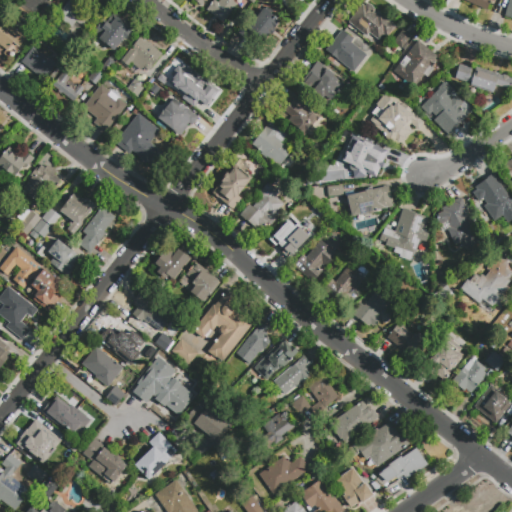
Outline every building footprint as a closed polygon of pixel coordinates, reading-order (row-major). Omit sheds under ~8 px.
[(6,11),(15,0),(38,19),(30,29),(6,11)] [(72,0),(86,0),(80,9),(94,21),(87,30),(84,28),(71,29),(56,17),(69,1),(71,2),(72,0)] [(223,23),(207,11),(215,0),(218,2),(219,0),(233,0),(233,1),(237,5),(223,23)] [(491,0),(487,10),(463,0),(491,0)] [(397,27),(387,38),(383,35),(378,41),(369,34),(366,38),(348,23),(362,6),(366,9),(369,4),(397,27)] [(250,46),(243,40),(244,39),(236,33),(243,24),(249,30),(268,7),(273,11),(272,13),(283,22),(264,45),(256,38),(250,46)] [(93,37),(106,21),(110,24),(116,16),(123,22),(122,23),(137,35),(127,47),(121,42),(113,52),(108,48),(102,56),(95,50),(101,43),(93,37)] [(30,37),(21,49),(15,45),(8,54),(0,47),(0,33),(1,32),(0,31),(0,26),(1,25),(3,27),(7,23),(21,34),(23,32),(30,37)] [(366,55),(353,73),(325,52),(342,30),(353,39),(350,43),(366,55)] [(403,30),(411,36),(402,49),(393,42),(403,30)] [(34,43),(40,35),(50,43),(43,51),(34,43)] [(141,36),(147,41),(163,55),(148,73),(147,72),(145,76),(142,74),(140,77),(133,72),(136,68),(132,66),(130,69),(120,62),(141,36)] [(418,41),(438,57),(436,60),(437,60),(431,67),(434,70),(427,78),(423,75),(413,87),(394,72),(418,41)] [(21,63),(33,48),(46,58),(48,56),(57,64),(44,81),(21,63)] [(170,60),(178,67),(162,88),(153,81),(170,60)] [(300,84),(317,61),(329,70),(328,70),(334,75),(333,76),(345,85),(329,106),(300,84)] [(455,78),(460,64),(472,68),(472,70),(475,71),(476,67),(511,78),(511,85),(510,91),(494,86),(492,93),(470,86),(471,83),(455,78)] [(79,85),(84,88),(73,103),(51,86),(66,68),(73,74),(68,80),(77,87),(79,85)] [(97,87),(87,80),(95,69),(105,77),(97,87)] [(185,85),(193,74),(218,93),(204,111),(177,90),(182,83),(185,85)] [(136,98),(127,90),(135,79),(145,87),(136,98)] [(455,96),(463,103),(459,107),(468,116),(448,136),(433,121),(436,118),(433,114),(430,118),(420,108),(446,82),(454,91),(447,97),(451,100),(455,96)] [(154,84),(160,89),(155,95),(149,90),(154,84)] [(105,133),(96,125),(99,121),(84,110),(82,108),(101,85),(110,92),(114,87),(122,94),(119,99),(127,105),(105,133)] [(305,138),(277,117),(294,95),(322,116),(317,122),(316,121),(313,125),(314,126),(305,138)] [(368,114),(383,98),(389,104),(392,101),(399,108),(397,111),(402,116),(405,113),(408,115),(411,112),(424,125),(404,145),(402,143),(399,146),(391,139),(390,140),(383,133),(385,131),(368,114)] [(200,119),(196,125),(195,124),(192,128),(189,125),(179,138),(171,131),(172,130),(165,125),(165,126),(157,120),(171,101),(186,112),(188,110),(200,119)] [(138,114),(159,130),(150,142),(163,152),(152,167),(134,153),(131,157),(114,144),(138,114)] [(292,151),(279,167),(268,158),(266,160),(260,154),(261,153),(251,145),(270,121),(289,137),(284,144),(292,151)] [(350,139),(362,142),(360,146),(366,148),(367,144),(387,150),(381,171),(377,171),(376,176),(366,173),(367,168),(360,166),(359,169),(342,164),(350,139)] [(27,153),(34,158),(30,163),(33,166),(28,172),(25,170),(15,182),(3,173),(0,176),(0,158),(8,149),(14,154),(11,157),(15,160),(17,157),(21,160),(27,153)] [(511,179),(510,181),(503,170),(500,167),(511,158),(511,179)] [(233,212),(211,195),(223,179),(222,178),(227,172),(229,174),(233,169),(232,168),(235,164),(249,175),(252,177),(249,181),(248,181),(245,184),(246,185),(239,195),(244,199),(233,212)] [(37,203),(22,191),(32,178),(30,176),(36,168),(38,170),(41,165),(45,168),(47,166),(56,173),(53,176),(60,181),(54,189),(50,186),(37,203)] [(511,197),(511,220),(507,224),(501,215),(493,221),(484,206),(487,204),(483,199),(478,202),(472,193),(477,190),(475,187),(494,174),(510,197),(511,196),(511,197)] [(278,219),(270,227),(266,223),(261,228),(257,224),(254,228),(239,214),(249,204),(252,206),(260,198),(257,195),(268,183),(279,193),(275,197),(284,204),(274,215),(278,219)] [(327,187),(343,185),(344,196),(328,197),(327,187)] [(388,185),(390,193),(391,199),(392,199),(393,205),(392,206),(393,207),(382,210),(382,211),(373,213),(352,218),(349,204),(344,205),(342,199),(347,197),(347,196),(365,191),(365,189),(373,187),(373,189),(388,185)] [(74,234),(67,228),(70,224),(66,221),(68,218),(60,212),(74,193),(82,200),(84,197),(96,206),(92,210),(91,210),(81,223),(82,224),(74,234)] [(482,242),(467,248),(464,242),(455,246),(449,231),(451,230),(449,224),(444,226),(440,216),(444,214),(441,206),(462,197),(465,205),(467,204),(474,220),(468,223),(471,229),(475,227),(482,242)] [(21,214),(27,207),(41,219),(26,236),(17,229),(23,221),(17,216),(20,213),(21,214)] [(90,254),(78,245),(86,235),(82,232),(102,207),(115,217),(103,232),(105,234),(90,254)] [(49,210),(50,208),(61,217),(53,228),(41,219),(49,210)] [(379,241),(384,228),(387,229),(391,216),(399,219),(403,208),(409,211),(428,218),(426,222),(427,222),(425,230),(429,232),(425,243),(433,246),(431,253),(426,251),(423,258),(413,254),(410,261),(392,255),(393,251),(384,247),(385,243),(379,241)] [(307,246),(300,253),(298,251),(287,261),(274,248),(275,247),(272,245),(275,242),(271,239),(275,234),(273,232),(280,225),(279,224),(282,221),(285,225),(295,216),(302,223),(309,216),(313,220),(317,225),(314,228),(315,229),(307,237),(306,236),(301,240),(307,246)] [(41,220),(52,228),(44,239),(39,235),(36,240),(29,235),(41,220)] [(319,268),(322,269),(320,271),(323,273),(313,285),(292,266),(302,255),(305,258),(311,252),(309,250),(319,238),(338,254),(325,269),(321,266),(319,268)] [(79,257),(66,275),(50,263),(53,259),(51,258),(52,256),(48,253),(57,240),(73,251),(72,252),(79,257)] [(22,269),(16,265),(8,275),(0,269),(0,263),(15,245),(63,282),(59,287),(65,291),(49,312),(32,299),(38,291),(31,286),(35,281),(33,280),(31,279),(24,288),(13,280),(22,269)] [(173,282),(165,275),(163,277),(157,272),(159,268),(154,264),(165,249),(174,249),(177,250),(178,248),(191,259),(173,282)] [(485,277),(489,270),(486,268),(491,257),(508,261),(506,269),(511,272),(511,274),(508,279),(510,281),(506,286),(508,287),(503,294),(507,296),(500,306),(495,303),(493,307),(482,298),(478,303),(460,289),(467,279),(469,281),(475,274),(480,277),(482,274),(485,277)] [(219,281),(209,294),(207,292),(200,300),(186,289),(193,280),(186,275),(193,267),(194,268),(197,264),(219,281)] [(357,270),(360,266),(370,274),(365,280),(364,280),(354,293),(352,291),(340,306),(323,293),(332,281),(335,283),(349,265),(357,270)] [(455,298),(442,307),(433,295),(447,286),(455,298)] [(32,330),(22,342),(20,340),(18,342),(9,334),(10,333),(4,328),(8,324),(0,318),(0,309),(3,305),(0,303),(0,297),(8,287),(38,310),(31,319),(26,315),(21,321),(32,330)] [(372,331),(353,316),(364,302),(366,304),(378,289),(396,303),(388,313),(388,312),(385,316),(380,312),(377,316),(381,319),(372,331)] [(134,301),(142,290),(171,314),(169,316),(172,318),(160,332),(149,324),(148,326),(142,321),(141,322),(132,315),(137,308),(133,305),(135,302),(134,301)] [(227,290),(237,298),(230,309),(252,325),(224,363),(208,351),(215,343),(216,343),(220,338),(211,331),(205,339),(193,331),(213,304),(215,306),(227,290)] [(260,322),(268,328),(265,332),(268,334),(266,336),(268,337),(268,338),(273,342),(266,352),(264,351),(261,356),(260,355),(250,367),(235,355),(250,335),(260,322)] [(386,339),(399,323),(414,335),(408,342),(412,345),(404,354),(386,339)] [(469,336),(460,347),(447,336),(456,325),(469,336)] [(104,338),(111,330),(112,330),(112,329),(113,329),(113,328),(114,328),(115,328),(116,328),(117,328),(118,328),(118,329),(119,329),(137,342),(135,345),(137,347),(127,361),(102,345),(103,341),(104,338)] [(167,353),(157,346),(164,335),(175,343),(167,353)] [(283,339),(289,346),(292,343),(300,351),(293,358),(293,359),(284,368),(282,366),(279,368),(278,368),(266,380),(254,368),(283,339)] [(171,352),(181,340),(198,353),(188,366),(171,352)] [(141,352),(144,348),(144,347),(148,341),(160,350),(152,360),(141,352)] [(447,342),(456,349),(455,352),(463,357),(451,374),(450,372),(444,381),(438,376),(436,378),(424,369),(431,359),(436,363),(440,357),(437,355),(447,342)] [(0,347),(11,356),(0,368),(0,347)] [(108,388),(95,378),(96,377),(82,366),(96,347),(123,368),(108,388)] [(493,351),(507,362),(501,370),(499,368),(497,372),(484,362),(493,351)] [(304,356),(310,363),(306,367),(309,371),(308,372),(313,377),(299,389),(298,386),(296,387),(279,402),(271,393),(277,387),(273,382),(304,356)] [(463,392),(452,381),(474,356),(480,361),(479,362),(487,369),(484,371),(490,376),(473,396),(465,389),(463,392)] [(148,401),(134,390),(146,376),(149,378),(161,364),(189,386),(173,407),(154,392),(148,401)] [(315,417),(309,409),(318,403),(307,387),(326,374),(331,382),(329,383),(340,400),(315,417)] [(507,400),(511,404),(497,424),(474,407),(491,385),(508,398),(507,400)] [(106,398),(115,387),(125,396),(116,407),(106,398)] [(299,415),(291,404),(294,402),(292,400),(299,396),(300,398),(303,396),(310,407),(299,415)] [(61,428),(41,413),(50,403),(51,404),(56,397),(69,407),(71,405),(91,421),(79,436),(76,434),(75,436),(63,426),(61,428)] [(344,445),(329,424),(363,400),(368,407),(369,406),(372,409),(371,410),(373,412),(374,411),(379,418),(369,425),(371,427),(344,445)] [(185,421),(196,406),(204,411),(209,405),(234,424),(223,438),(219,435),(213,442),(185,421)] [(287,413),(296,427),(281,436),(284,442),(276,447),(273,443),(268,446),(271,450),(268,452),(267,450),(264,452),(254,436),(264,430),(263,428),(287,413)] [(410,445),(377,468),(370,457),(365,461),(361,456),(359,457),(351,446),(377,429),(378,430),(388,423),(391,429),(393,428),(400,437),(403,435),(410,445)] [(18,446),(32,429),(43,438),(45,435),(56,444),(40,464),(18,446)] [(149,481),(134,466),(153,447),(149,443),(159,433),(177,451),(169,459),(170,460),(149,481)] [(91,463),(81,455),(94,439),(104,447),(129,467),(127,470),(128,471),(126,475),(122,472),(109,488),(98,479),(99,477),(87,468),(91,463)] [(67,463),(57,455),(68,441),(78,450),(67,463)] [(402,458),(416,448),(427,465),(406,480),(403,475),(397,479),(395,476),(387,481),(382,487),(375,480),(374,481),(369,477),(372,473),(377,477),(380,472),(390,466),(389,464),(400,456),(402,458)] [(30,491),(14,511),(0,500),(0,468),(3,471),(6,468),(1,464),(9,454),(21,464),(11,476),(30,491)] [(300,457),(309,469),(272,495),(258,474),(283,457),(286,461),(288,460),(289,462),(291,461),(292,463),(300,457)] [(74,470),(69,465),(75,459),(84,466),(80,470),(76,467),(74,470)] [(49,478),(40,488),(26,476),(35,466),(49,478)] [(334,481),(353,468),(364,485),(365,483),(373,495),(358,506),(357,504),(351,509),(342,496),(344,495),(334,481)] [(166,511),(155,495),(176,480),(198,511),(166,511)] [(312,511),(300,494),(320,481),(332,500),(335,498),(344,511),(312,511)] [(64,511),(29,511),(52,483),(58,488),(44,508),(46,510),(52,501),(55,503),(56,503),(66,510),(64,511)] [(262,511),(246,511),(241,505),(252,497),(262,511)] [(301,509),(303,508),(305,511),(283,511),(286,510),(285,508),(289,505),(290,507),(292,505),(295,502),(301,509)]
